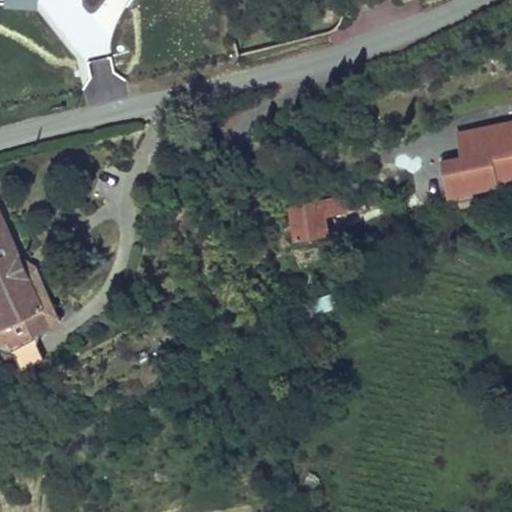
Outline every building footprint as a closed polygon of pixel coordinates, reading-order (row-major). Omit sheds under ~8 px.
[(511,120),(511,124),(469,136),(470,143),(443,150),(452,184),(482,176),(480,168),(511,159),(511,111),(510,112),(511,120)] [(465,124),(469,136),(511,124),(511,120),(510,112),(465,124)] [(511,168),(511,159),(480,168),(482,176),(511,168)] [(345,202),(341,185),(289,197),(297,229),(329,222),(326,206),(345,202)] [(0,322),(44,306),(0,189),(0,188),(0,322)] [(0,337),(48,319),(44,306),(0,322),(0,337)]
